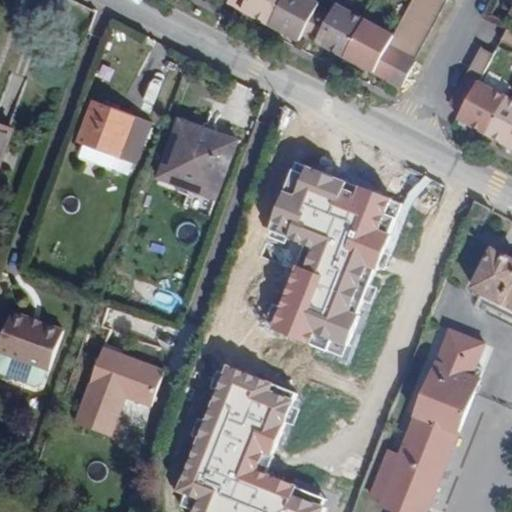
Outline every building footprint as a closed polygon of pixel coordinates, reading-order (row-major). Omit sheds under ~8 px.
[(228,0),(226,5),(258,21),(268,0),(228,0)] [(268,0),(258,21),(287,36),(305,0),(268,0)] [(310,0),(305,0),(287,36),(317,51),(319,48),(320,46),(336,13),(310,0)] [(415,0),(397,36),(377,74),(405,88),(409,90),(423,64),(421,63),(453,0),(452,0),(415,0)] [(336,13),(320,46),(349,60),(369,21),(340,6),(336,13)] [(397,36),(369,21),(349,60),(377,74),(397,36)] [(511,32),(507,30),(500,42),(511,48),(511,32)] [(481,48),(466,76),(451,105),(463,112),(478,83),(493,54),(481,48)] [(488,135),(508,99),(478,83),(463,112),(459,119),(488,135)] [(511,100),(508,99),(488,135),(511,147),(511,100)] [(83,141),(87,143),(82,158),(112,169),(118,154),(119,154),(119,155),(142,163),(156,126),(96,104),(83,141)] [(239,141),(183,121),(162,178),(218,199),(239,141)] [(0,169),(15,131),(0,125),(0,169)] [(401,202),(292,160),(265,227),(305,243),(273,325),(341,352),(401,202)] [(478,236),(488,210),(477,204),(466,231),(478,236)] [(201,274),(146,252),(129,297),(184,318),(201,274)] [(511,261),(493,252),(473,290),(511,309),(511,261)] [(31,319),(13,313),(0,349),(0,352),(1,352),(0,354),(0,373),(36,387),(43,384),(49,370),(51,371),(65,332),(45,324),(43,327),(30,323),(31,319)] [(451,331),(410,437),(402,456),(390,451),(373,496),(384,500),(381,506),(395,511),(429,511),(451,457),(482,379),(475,376),(487,345),(451,331)] [(167,371),(107,349),(79,424),(115,437),(130,396),(155,405),(167,371)] [(299,392),(225,363),(175,490),(196,498),(190,511),(322,511),(324,509),(289,495),(293,486),(266,475),(299,392)]
